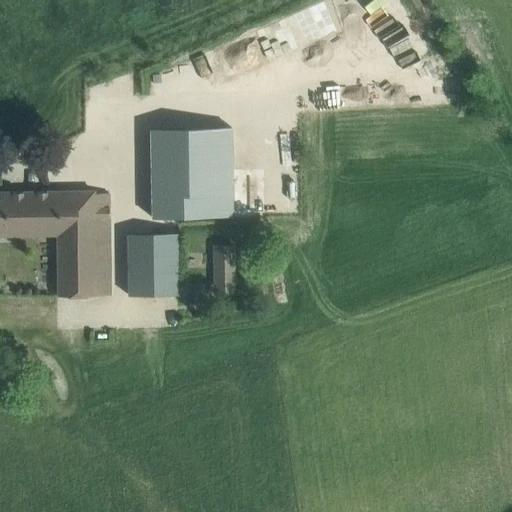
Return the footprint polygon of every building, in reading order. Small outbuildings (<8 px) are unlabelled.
[(455,99),(433,100),(433,111),(455,109),(455,99)] [(232,129),(142,129),(142,209),(187,209),(187,198),(204,198),(204,209),(232,209),(232,129)] [(346,185),(344,153),(310,156),(312,188),(346,185)] [(93,191),(19,192),(0,191),(0,235),(57,235),(58,296),(109,295),(108,193),(93,193),(93,191)] [(127,294),(177,294),(176,234),(126,235),(127,294)] [(234,244),(212,245),(213,294),(236,294),(234,244)]
